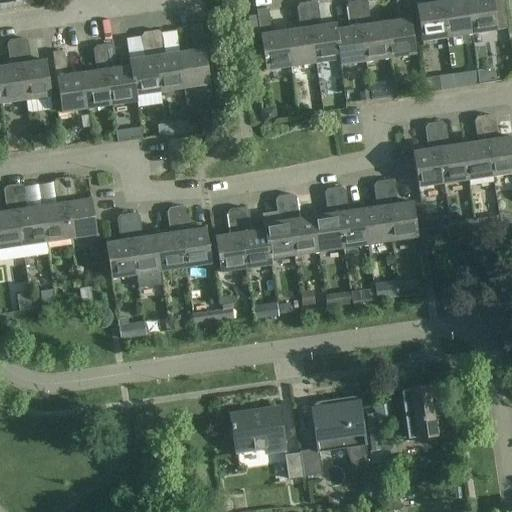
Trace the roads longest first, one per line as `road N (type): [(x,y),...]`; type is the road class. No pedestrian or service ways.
road 1 (residential): [(0,168),(113,152),(151,194),(244,184),(369,160),(384,114),(511,96)]
road 2 (residential): [(482,322),(58,384),(31,382),(0,364)]
